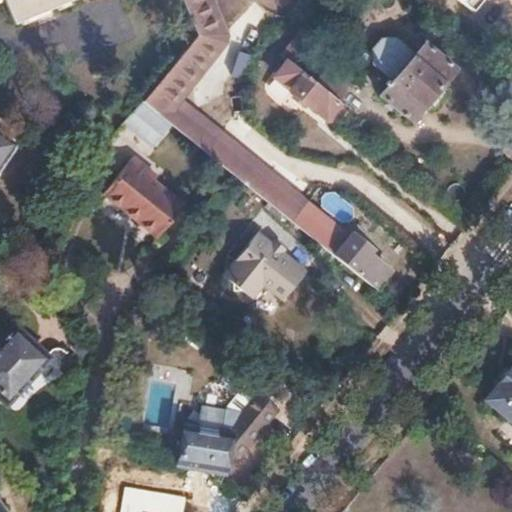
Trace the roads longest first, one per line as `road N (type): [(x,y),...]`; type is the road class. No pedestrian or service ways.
road 1 (unknown): [(480,292),(378,200),(276,164),(206,105)]
road 2 (residential): [(307,511),(511,253)]
